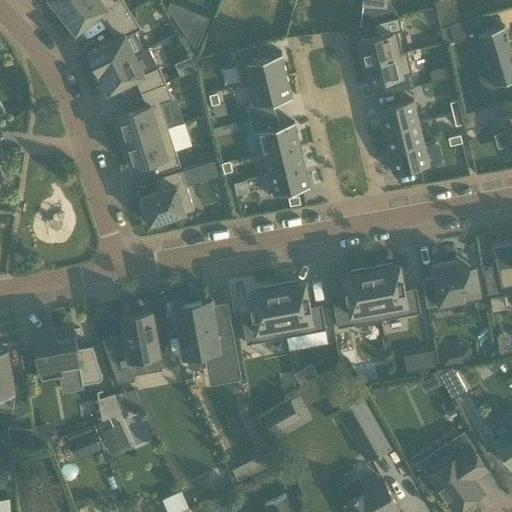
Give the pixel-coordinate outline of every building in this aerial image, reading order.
[(51,0),(53,2),(50,4),(56,12),(59,10),(62,14),(80,0),(51,0)] [(80,0),(62,14),(76,32),(100,13),(108,26),(130,12),(122,0),(80,0)] [(174,0),(170,10),(186,16),(180,33),(202,41),(211,14),(174,0)] [(141,28),(130,12),(108,26),(116,39),(88,52),(99,73),(136,54),(127,36),(141,28)] [(449,25),(453,24),(453,14),(438,15),(441,28),(449,25)] [(362,62),(407,51),(407,50),(402,51),(397,31),(402,30),(399,17),(375,22),(378,35),(357,40),(362,62)] [(453,24),(449,25),(454,41),(474,35),(482,62),(487,61),(493,84),(511,78),(511,53),(504,25),(482,31),(478,17),(453,24)] [(449,25),(441,28),(445,43),(454,41),(449,25)] [(245,62),(250,82),(286,73),(281,53),(281,51),(245,60),(245,62)] [(413,73),(407,51),(362,62),(368,84),(413,73)] [(145,73),(136,54),(99,73),(108,92),(135,78),(141,92),(165,82),(159,66),(145,73)] [(291,94),(286,73),(250,82),(255,102),(255,104),(291,95),(291,94)] [(119,142),(167,127),(160,102),(172,99),(165,82),(141,92),(145,105),(115,115),(118,123),(114,124),(119,142)] [(210,92),(205,93),(207,103),(215,101),(212,91),(210,92)] [(511,97),(461,113),(465,129),(502,118),(511,152),(511,97)] [(378,108),(383,130),(419,122),(413,100),(378,108)] [(453,113),(461,112),(458,100),(450,102),(453,113)] [(455,125),(463,123),(461,112),(453,113),(455,125)] [(170,126),(179,149),(195,142),(187,120),(170,126)] [(258,131),(263,152),(299,143),(294,123),(294,121),(257,130),(258,132),(258,131)] [(424,143),(419,122),(383,130),(388,151),(424,143)] [(167,127),(119,142),(125,160),(129,159),(131,167),(150,161),(154,174),(180,166),(176,153),(167,127)] [(460,134),(448,137),(450,145),(462,142),(460,134)] [(268,173),(304,164),(299,143),(263,152),(268,173)] [(429,164),(424,143),(388,151),(394,173),(429,164)] [(229,160),(222,162),(224,172),(232,170),(229,160)] [(309,185),(304,164),(268,173),(273,193),(273,195),(309,186),(309,184),(309,185)] [(185,182),(181,170),(155,177),(159,190),(140,196),(143,204),(139,206),(144,221),(148,220),(149,223),(193,209),(185,182)] [(240,180),(232,182),(235,191),(243,189),(240,180)] [(370,264),(378,306),(406,301),(407,311),(420,308),(415,284),(404,286),(402,274),(401,274),(398,262),(392,263),(391,260),(370,264)] [(511,263),(497,267),(501,288),(511,285),(511,263)] [(378,306),(370,264),(350,267),(350,270),(343,272),(346,284),(344,285),(346,296),(336,298),(340,323),(352,321),(351,311),(378,306)] [(432,268),(439,308),(482,300),(478,277),(471,278),(470,271),(460,273),(459,264),(432,268)] [(276,281),(284,323),(311,318),(313,328),(325,326),(321,301),(310,303),(308,291),(306,292),(304,279),(297,280),(297,277),(276,281)] [(256,328),(284,323),(276,281),(255,284),(256,288),(249,289),(251,302),(250,302),(252,313),(241,315),(246,340),(258,338),(256,328)] [(239,376),(229,319),(214,322),(211,304),(202,306),(201,301),(176,306),(185,354),(206,351),(210,370),(236,365),(238,376),(239,376)] [(119,316),(122,335),(102,338),(118,383),(135,380),(131,358),(159,353),(151,311),(119,316)] [(101,378),(102,374),(101,372),(99,373),(94,358),(96,358),(92,345),(77,348),(73,324),(33,332),(41,379),(63,375),(62,370),(79,367),(82,384),(98,381),(101,378)] [(457,364),(455,348),(440,351),(442,366),(457,364)] [(0,395),(15,393),(7,349),(0,349),(0,395)] [(466,390),(452,366),(436,369),(452,398),(466,390)] [(425,373),(431,386),(441,381),(434,369),(425,373)] [(102,419),(122,412),(115,392),(98,398),(102,419)] [(390,449),(361,396),(338,409),(368,461),(390,449)] [(116,415),(99,423),(102,431),(120,423),(116,415)] [(120,423),(102,431),(110,447),(129,438),(122,422),(120,423)] [(511,426),(492,440),(493,441),(494,440),(511,465),(511,426)] [(101,448),(93,430),(68,440),(75,458),(101,448)] [(456,456),(432,473),(428,468),(418,475),(428,490),(437,484),(455,511),(483,492),(474,478),(487,469),(473,448),(475,447),(464,431),(447,443),(456,456)] [(269,451),(250,460),(255,471),(274,462),(269,451)] [(391,511),(400,507),(384,480),(375,486),(371,479),(363,484),(366,490),(344,502),(349,511),(391,511)] [(190,511),(189,507),(187,507),(181,493),(173,496),(169,501),(173,511),(190,511)] [(292,511),(285,495),(285,494),(285,493),(265,503),(265,504),(266,504),(270,511),(292,511)] [(0,511),(11,511),(11,501),(0,501),(0,511)]
